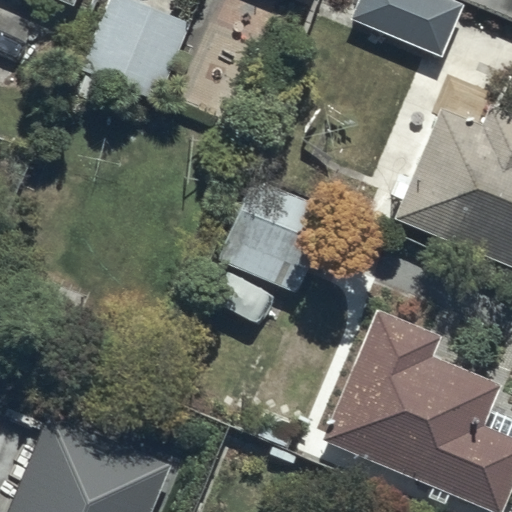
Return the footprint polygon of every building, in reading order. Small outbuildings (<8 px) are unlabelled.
[(185,17),(143,0),(101,0),(75,62),(153,94),(185,17)] [(350,0),(346,12),(437,50),(458,0),(350,0)] [(388,211),(511,261),(511,106),(484,95),(476,116),(434,99),(388,211)] [(213,253),(292,287),(328,204),(248,170),(213,253)] [(316,433),(496,508),(511,469),(511,432),(478,419),(496,377),(427,349),(436,328),(372,302),(316,433)] [(143,511),(167,457),(45,406),(0,511),(143,511)]
